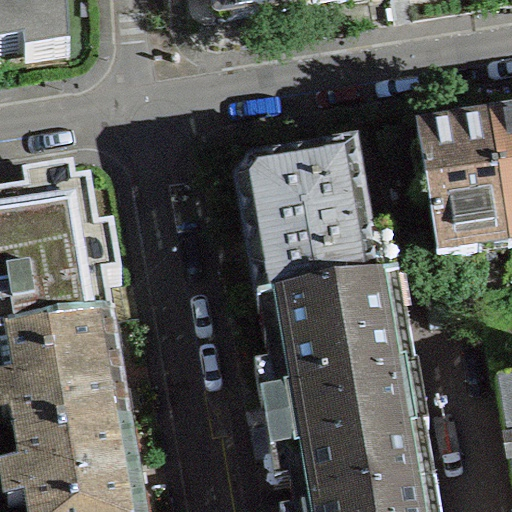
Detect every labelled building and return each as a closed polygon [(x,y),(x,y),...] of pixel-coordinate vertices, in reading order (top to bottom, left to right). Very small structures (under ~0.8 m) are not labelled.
[(0,0),(0,57),(23,53),(25,65),(70,58),(65,0),(0,0)] [(222,21),(311,7),(309,0),(215,0),(216,17),(217,17),(217,18),(217,19),(218,20),(219,21),(220,21),(221,21),(222,21)] [(511,127),(492,130),(509,237),(511,236),(511,127)] [(458,136),(420,142),(440,260),(481,254),(479,241),(509,237),(492,130),(489,131),(489,130),(458,135),(458,136)] [(355,157),(356,157),(355,151),(312,158),(312,159),(258,167),(252,168),(238,188),(237,188),(238,194),(239,194),(252,272),(251,272),(257,306),(258,306),(259,309),(377,289),(355,157)] [(104,325),(109,324),(110,324),(104,287),(119,285),(111,239),(96,242),(88,194),(73,196),(71,181),(26,189),(28,203),(0,207),(0,342),(9,341),(104,325)] [(271,457),(284,455),(293,511),(435,486),(426,435),(428,434),(418,374),(401,376),(386,287),(377,289),(259,309),(257,309),(258,313),(259,313),(275,406),(263,408),(271,457)] [(511,309),(487,313),(511,470),(511,309)] [(104,325),(9,341),(17,384),(0,386),(0,403),(3,423),(13,422),(17,446),(127,427),(121,394),(122,394),(116,357),(115,357),(109,324),(104,325)] [(8,511),(28,507),(28,511),(141,511),(139,498),(140,498),(132,450),(131,451),(127,427),(17,446),(22,471),(2,474),(8,511)] [(439,511),(435,486),(293,511),(439,511)]
